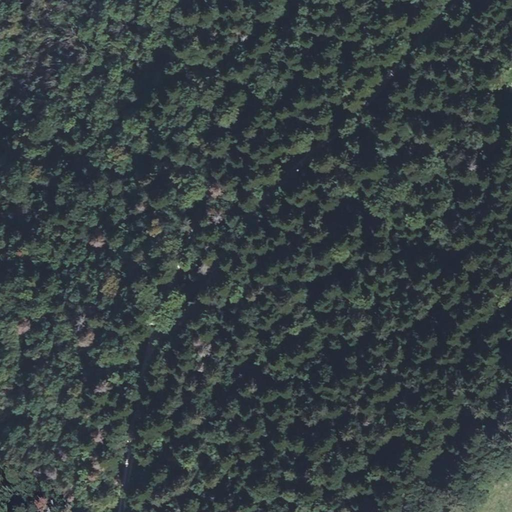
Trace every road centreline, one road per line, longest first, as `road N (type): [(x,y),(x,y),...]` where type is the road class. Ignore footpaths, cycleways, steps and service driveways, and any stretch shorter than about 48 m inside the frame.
road 1 (track): [(155,342),(172,333),(256,207),(463,0)]
road 2 (track): [(298,0),(169,281),(155,342)]
road 3 (track): [(119,511),(155,342)]
